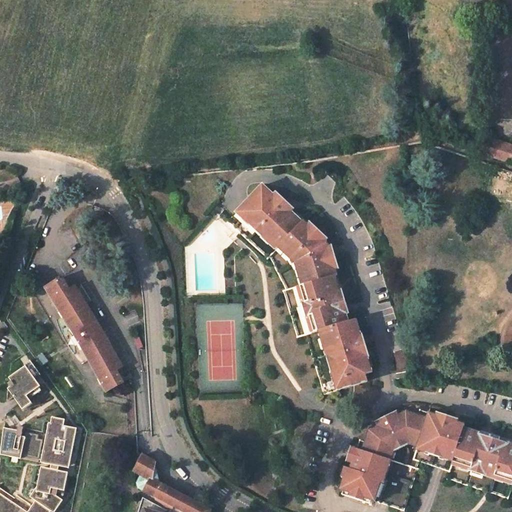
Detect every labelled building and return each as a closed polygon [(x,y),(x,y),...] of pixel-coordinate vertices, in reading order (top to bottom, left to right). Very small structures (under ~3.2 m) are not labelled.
[(511,145),(492,139),(487,156),(511,164),(511,145)] [(263,183),(236,211),(242,216),(239,219),(247,228),(249,226),(260,236),(258,238),(267,246),(270,243),(275,248),(278,245),(284,250),(281,254),(288,264),(293,279),(297,277),(299,285),(295,286),(297,293),(293,295),(297,306),(301,305),(304,313),(300,315),(304,327),(308,326),(310,332),(318,330),(320,337),(316,339),(330,381),(334,380),(337,390),(368,380),(366,374),(373,372),(370,356),(368,357),(368,349),(362,334),(364,334),(357,319),(349,321),(344,305),(342,306),(337,292),(339,291),(334,276),(339,274),(337,269),(330,246),(326,239),(305,219),(303,220),(293,210),(287,204),(282,199),(275,194),(263,183)] [(98,321),(77,286),(71,290),(63,278),(47,288),(77,334),(76,335),(82,343),(109,391),(131,379),(104,331),(105,330),(99,321),(98,321)] [(12,387),(9,389),(24,410),(33,403),(28,397),(41,387),(26,366),(10,378),(13,382),(9,384),(12,387)] [(511,445),(506,444),(504,450),(495,447),(496,443),(476,437),(477,434),(461,429),(462,426),(454,423),(453,425),(447,423),(440,420),(440,421),(434,419),(434,417),(426,414),(424,421),(415,418),(415,416),(403,413),(388,421),(386,418),(373,425),(374,427),(366,432),(363,445),(362,444),(361,453),(352,450),(348,464),(349,464),(347,471),(342,469),(339,480),(342,481),(338,492),(350,496),(350,495),(361,498),(361,499),(372,503),(378,484),(380,485),(384,475),(380,474),(382,460),(384,460),(384,453),(409,440),(417,442),(424,445),(422,450),(445,457),(446,452),(453,454),(452,459),(459,461),(457,466),(504,481),(506,476),(511,478),(511,445)] [(66,420),(53,418),(52,424),(51,424),(44,463),(71,468),(78,429),(65,426),(66,420)] [(35,434),(4,428),(2,454),(21,458),(22,454),(38,458),(41,440),(35,439),(35,434)] [(149,478),(145,490),(192,511),(215,511),(157,481),(155,460),(143,455),(135,471),(149,478)] [(69,473),(43,468),(39,492),(52,494),(53,488),(65,491),(69,473)] [(36,501),(29,511),(55,511),(63,500),(65,491),(53,488),(52,494),(39,492),(36,489),(31,497),(36,501)] [(0,511),(18,511),(21,508),(0,493),(0,511)] [(166,511),(168,508),(155,503),(151,511),(166,511)]
